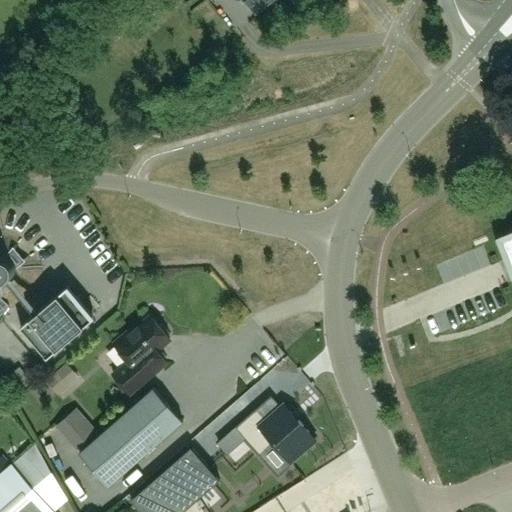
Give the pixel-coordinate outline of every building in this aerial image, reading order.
[(244,0),(255,13),(264,6),(272,0),(244,0)] [(32,101),(12,117),(24,133),(45,117),(32,101)] [(511,234),(502,239),(510,258),(511,263),(511,234)] [(2,299),(1,288),(7,286),(13,281),(16,275),(16,269),(25,261),(14,248),(7,256),(0,254),(0,315),(9,305),(2,299)] [(47,358),(94,318),(77,299),(79,298),(80,296),(79,295),(76,297),(69,290),(71,288),(68,286),(37,312),(32,317),(21,327),(47,358)] [(133,331),(131,329),(114,343),(129,361),(113,374),(130,394),(167,362),(157,350),(170,339),(169,337),(169,331),(163,324),(157,324),(151,316),(133,331)] [(76,369),(57,384),(68,398),(87,382),(76,369)] [(153,388),(80,454),(110,487),(182,422),(183,421),(154,387),(153,388)] [(237,427),(219,443),(228,453),(245,438),(278,476),(292,464),(289,461),(315,438),(286,405),(282,407),(267,421),(257,410),(237,427)] [(59,425),(79,448),(98,432),(78,408),(59,425)] [(191,446),(129,500),(140,511),(183,511),(221,480),(191,446)] [(55,511),(12,463),(0,473),(0,511),(55,511)] [(87,511),(109,511),(105,503),(87,511)]
